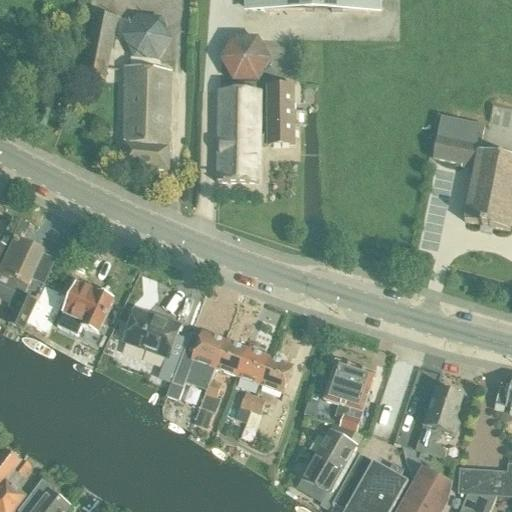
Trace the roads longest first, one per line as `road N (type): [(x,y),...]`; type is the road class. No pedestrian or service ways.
road 1 (secondary): [(511,348),(291,282),(0,152)]
road 2 (track): [(206,249),(220,0)]
